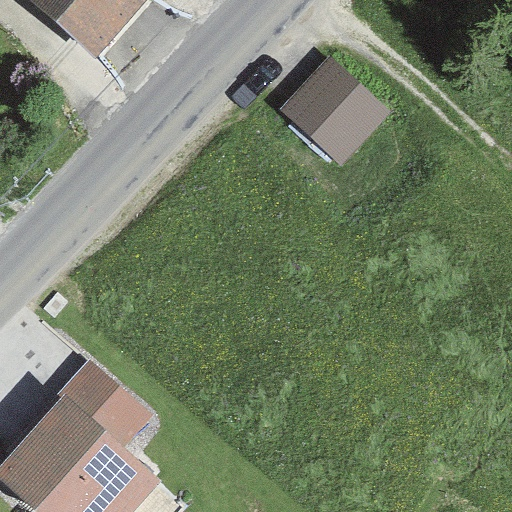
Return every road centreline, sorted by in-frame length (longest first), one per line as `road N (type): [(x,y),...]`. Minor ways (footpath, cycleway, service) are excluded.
road 1 (secondary): [(0,287),(274,0)]
road 2 (unknown): [(137,143),(0,1)]
